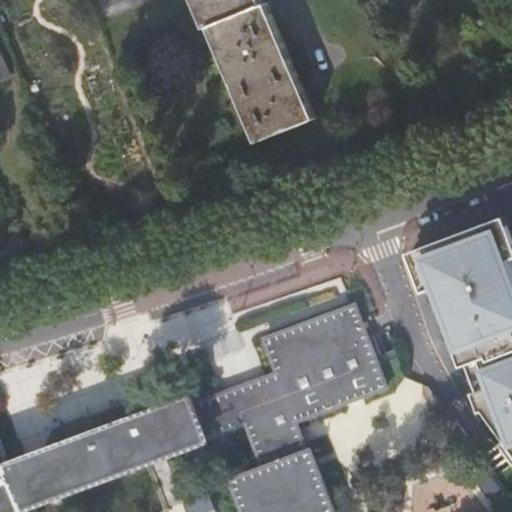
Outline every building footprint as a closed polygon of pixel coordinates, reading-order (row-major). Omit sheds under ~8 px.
[(197,0),(208,26),(213,24),(259,140),(309,120),(315,117),(269,1),(263,3),(261,0),(197,0)] [(0,76),(12,70),(0,43),(0,76)] [(511,220),(510,215),(491,223),(495,231),(511,224),(511,220)] [(435,253),(417,260),(429,292),(438,289),(441,296),(448,294),(458,320),(451,323),(467,365),(492,357),(510,347),(511,345),(511,269),(509,262),(511,260),(511,224),(495,231),(491,223),(432,245),(435,253)] [(414,252),(417,260),(435,253),(432,245),(414,252)] [(448,294),(441,296),(451,323),(458,320),(448,294)] [(186,502),(169,456),(212,439),(211,436),(249,422),(266,468),(233,480),(245,511),(337,511),(314,450),(310,452),(299,421),(390,388),(359,304),(269,337),(281,371),(198,402),(196,396),(8,464),(0,442),(0,511),(17,511),(33,506),(145,464),(162,510),(156,511),(215,511),(208,493),(186,502)] [(511,345),(510,347),(492,357),(467,365),(484,412),(488,411),(509,441),(511,444),(511,345)] [(511,458),(511,444),(509,441),(502,445),(511,458)]
